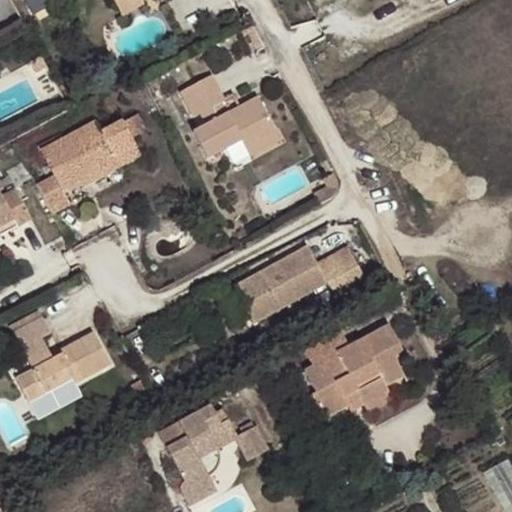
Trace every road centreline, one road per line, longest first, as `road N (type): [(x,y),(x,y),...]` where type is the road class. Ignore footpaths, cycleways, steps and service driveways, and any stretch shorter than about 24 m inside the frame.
road 1 (residential): [(90,237),(120,293),(142,304),(358,198)]
road 2 (residential): [(358,198),(253,0)]
road 3 (track): [(379,241),(435,246),(511,209)]
